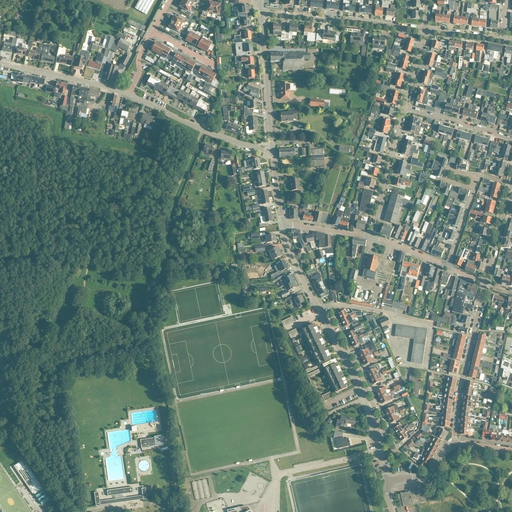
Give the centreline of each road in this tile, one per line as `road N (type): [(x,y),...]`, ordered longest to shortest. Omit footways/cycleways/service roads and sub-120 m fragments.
road 1 (unclassified): [(391,482),(370,409),(289,252),(283,224)]
road 2 (unclassified): [(425,30),(262,12)]
road 3 (residential): [(455,444),(484,283)]
road 4 (unclassified): [(272,150),(129,94)]
road 5 (unclassified): [(272,150),(262,12)]
road 6 (residential): [(371,237),(405,107)]
road 7 (unclassified): [(129,94),(0,63)]
